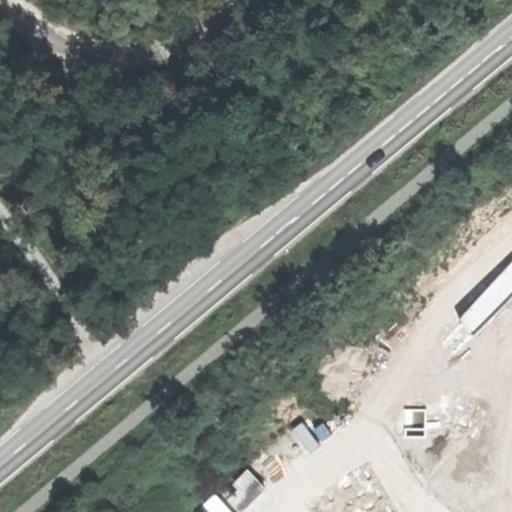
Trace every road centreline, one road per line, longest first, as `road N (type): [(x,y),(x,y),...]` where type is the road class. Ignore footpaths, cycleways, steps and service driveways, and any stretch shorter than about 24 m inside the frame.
road 1 (secondary): [(0,469),(511,41)]
road 2 (track): [(0,213),(124,364)]
